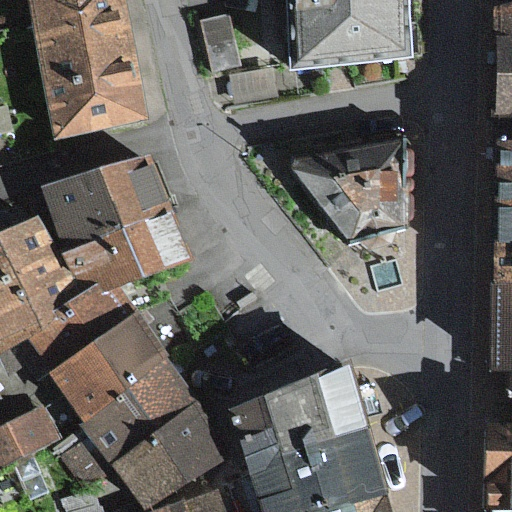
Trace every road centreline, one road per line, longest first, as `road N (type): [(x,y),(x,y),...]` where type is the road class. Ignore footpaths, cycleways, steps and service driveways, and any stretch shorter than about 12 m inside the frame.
road 1 (residential): [(445,348),(366,345),(338,332),(211,178),(176,88),(155,0)]
road 2 (residential): [(445,348),(461,0)]
road 3 (residential): [(442,511),(445,348)]
